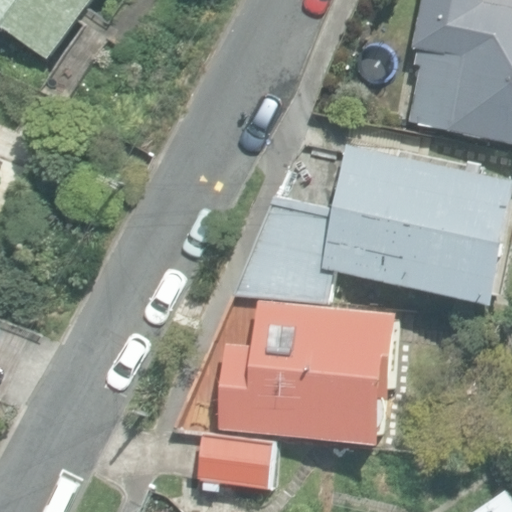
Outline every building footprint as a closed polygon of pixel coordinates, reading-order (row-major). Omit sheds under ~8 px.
[(0,0),(0,2),(62,51),(101,0),(0,0)] [(429,121),(511,138),(511,0),(421,0),(412,44),(443,50),(429,121)] [(341,268),(506,302),(511,272),(511,174),(356,143),(341,218),(275,205),(234,293),(267,296),(333,303),(341,268)] [(225,426),(390,441),(395,392),(403,393),(410,310),(333,303),(267,296),(263,342),(233,340),(225,426)] [(204,476),(275,484),(279,442),(209,434),(204,476)] [(511,511),(511,489),(511,488),(477,511),(511,511)]
